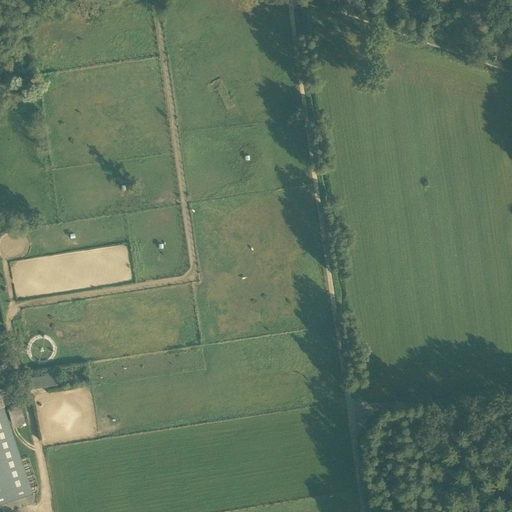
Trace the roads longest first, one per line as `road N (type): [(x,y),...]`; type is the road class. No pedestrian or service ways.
road 1 (track): [(289,0),(348,408)]
road 2 (track): [(348,408),(511,396)]
